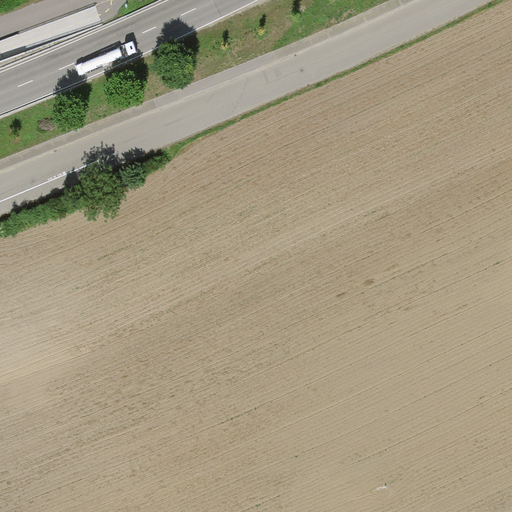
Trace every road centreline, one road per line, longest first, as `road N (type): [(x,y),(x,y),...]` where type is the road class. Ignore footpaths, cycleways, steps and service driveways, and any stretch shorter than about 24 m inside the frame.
road 1 (residential): [(454,0),(0,191)]
road 2 (primary): [(0,95),(224,0)]
